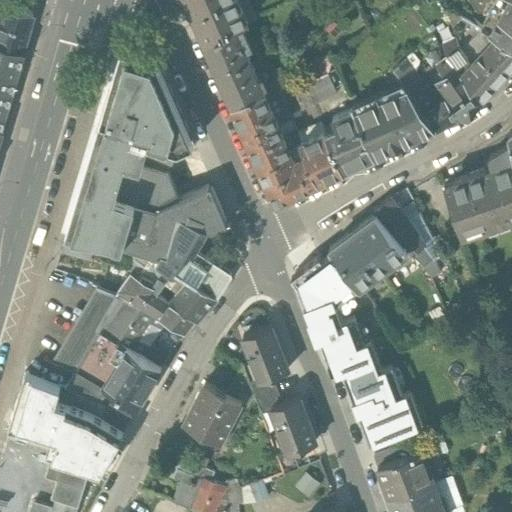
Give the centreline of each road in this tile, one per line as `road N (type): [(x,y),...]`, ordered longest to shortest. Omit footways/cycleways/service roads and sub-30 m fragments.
road 1 (residential): [(109,511),(176,374),(258,250)]
road 2 (residential): [(511,111),(258,250)]
road 3 (residential): [(258,250),(379,511)]
road 4 (residential): [(148,0),(258,250)]
road 5 (primary): [(74,13),(0,270)]
